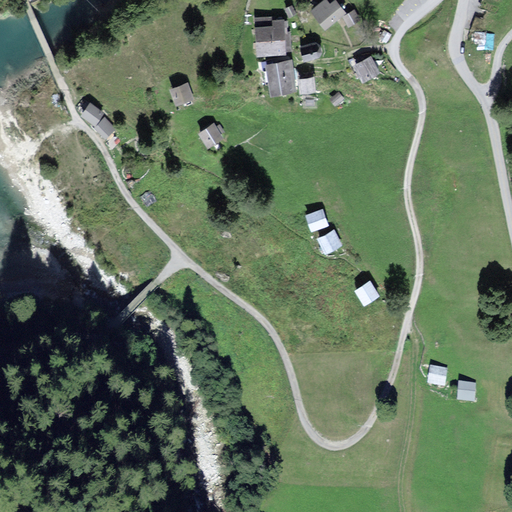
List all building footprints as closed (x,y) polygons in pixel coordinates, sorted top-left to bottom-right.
[(339,11),(329,0),(327,0),(324,2),(322,0),(318,0),(305,11),(318,27),(339,11)] [(357,19),(351,9),(339,16),(345,27),(357,19)] [(277,23),(246,25),(248,54),(279,51),(277,23)] [(307,42),(292,47),(296,61),(311,57),(314,51),(312,45),(307,42)] [(376,70),(368,55),(350,64),(358,80),(376,70)] [(289,88),(284,58),(258,62),(263,92),(289,88)] [(293,75),(294,89),(309,88),(308,74),(293,75)] [(191,96),(184,80),(165,88),(171,104),(191,96)] [(115,127),(104,116),(101,119),(99,117),(103,111),(89,100),(80,110),(97,123),(93,127),(104,138),(115,127)] [(221,137),(211,121),(195,131),(205,147),(221,137)] [(321,209),(304,215),(310,231),(327,224),(321,209)] [(340,245),(333,229),(315,237),(322,253),(340,245)] [(377,294),(368,279),(352,289),(361,304),(377,294)] [(448,367),(428,365),(426,383),(446,385),(448,367)] [(477,382),(458,381),(457,400),(476,400),(477,382)]
